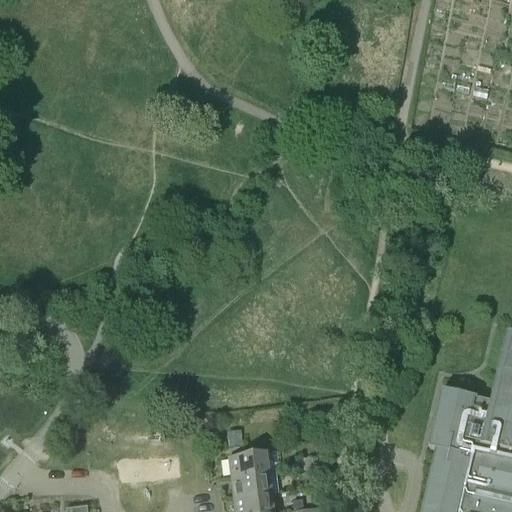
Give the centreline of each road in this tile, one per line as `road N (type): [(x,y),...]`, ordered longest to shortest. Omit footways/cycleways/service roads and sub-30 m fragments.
road 1 (residential): [(15,474),(69,399),(76,367),(56,328),(38,320),(0,325)]
road 2 (residential): [(399,125),(426,0)]
